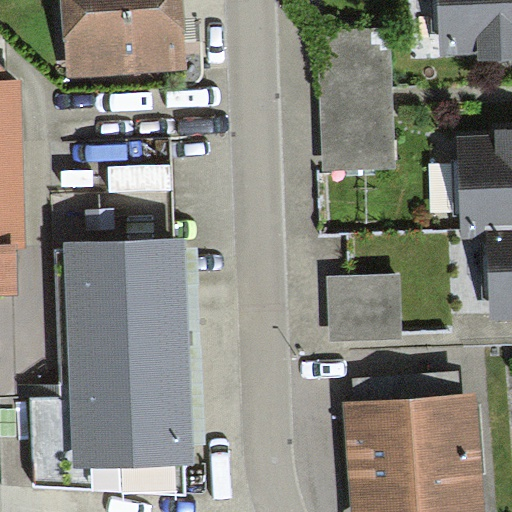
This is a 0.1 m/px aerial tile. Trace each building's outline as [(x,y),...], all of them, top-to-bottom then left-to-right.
[(182,0),(60,0),(66,69),(186,61),(182,0)] [(511,0),(437,0),(439,44),(481,43),(479,48),(511,47),(511,0)] [(390,19),(318,22),(324,164),(396,161),(390,19)] [(0,227),(19,227),(24,227),(21,67),(0,67),(0,227)] [(460,131),(464,231),(486,230),(485,216),(511,214),(511,120),(496,121),(497,129),(460,131)] [(511,214),(485,216),(486,230),(490,311),(511,309),(511,214)] [(186,222),(65,228),(70,389),(31,391),(33,474),(186,481),(186,444),(195,443),(186,222)] [(20,276),(19,227),(0,227),(0,344),(2,344),(1,276),(20,276)] [(398,267),(329,269),(331,332),(400,329),(398,267)] [(474,386),(345,395),(352,511),(480,511),(482,511),(474,386)]
